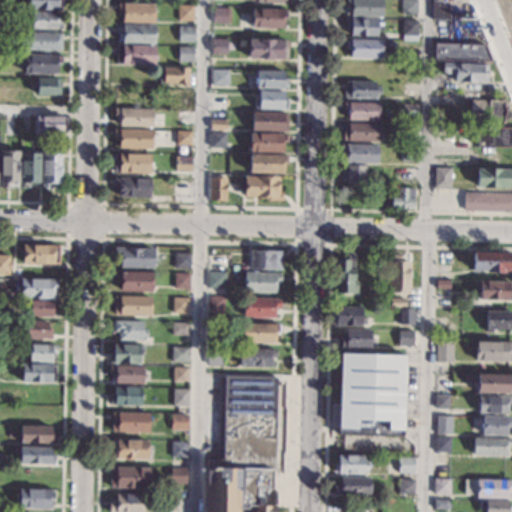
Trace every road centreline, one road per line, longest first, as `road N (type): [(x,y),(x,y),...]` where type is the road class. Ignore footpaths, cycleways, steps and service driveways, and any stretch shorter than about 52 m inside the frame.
road 1 (residential): [(82,511),(90,0)]
road 2 (residential): [(309,511),(316,0)]
road 3 (residential): [(426,227),(0,218)]
